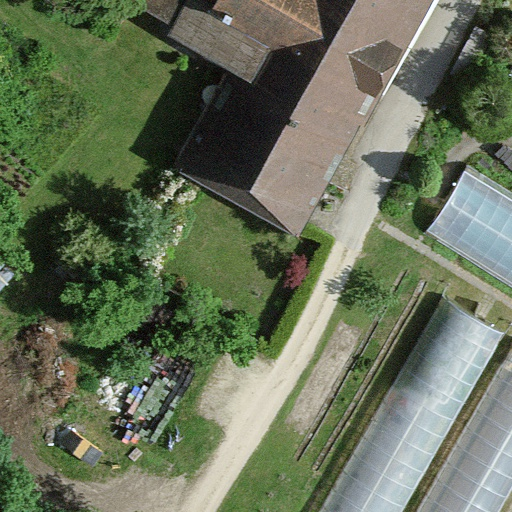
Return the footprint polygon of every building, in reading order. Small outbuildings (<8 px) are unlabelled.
[(86,0),(101,18),(124,0),(86,0)] [(190,0),(184,20),(234,61),(177,161),(309,232),(433,0),(190,0)] [(511,283),(511,197),(461,168),(424,233),(511,283)] [(400,511),(493,313),(427,283),(320,511),(400,511)] [(496,511),(511,481),(511,330),(505,327),(412,511),(496,511)]
